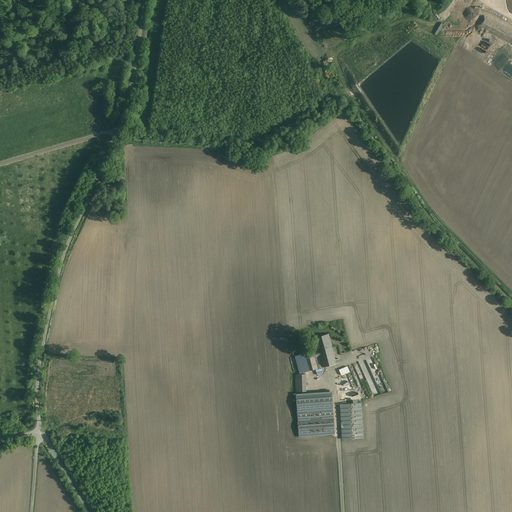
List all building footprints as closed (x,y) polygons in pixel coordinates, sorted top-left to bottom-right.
[(328,335),(314,338),(318,351),(331,347),(328,335)] [(313,351),(303,354),(308,371),(340,363),(339,359),(335,360),(331,347),(318,351),(313,352),(313,351)] [(303,354),(295,356),(299,374),(308,371),(303,354)] [(381,393),(388,392),(388,391),(375,360),(375,364),(377,368),(374,370),(373,367),(370,369),(367,360),(363,361),(360,362),(360,364),(364,374),(364,376),(368,375),(368,380),(370,385),(376,383),(378,387),(379,387),(379,388),(381,393)] [(347,367),(339,370),(341,376),(347,373),(349,372),(347,367)] [(305,380),(296,380),(296,392),(305,392),(306,392),(305,380)] [(330,394),(296,396),(298,437),(333,435),(330,394)] [(361,403),(340,404),(342,439),(363,438),(361,403)]
